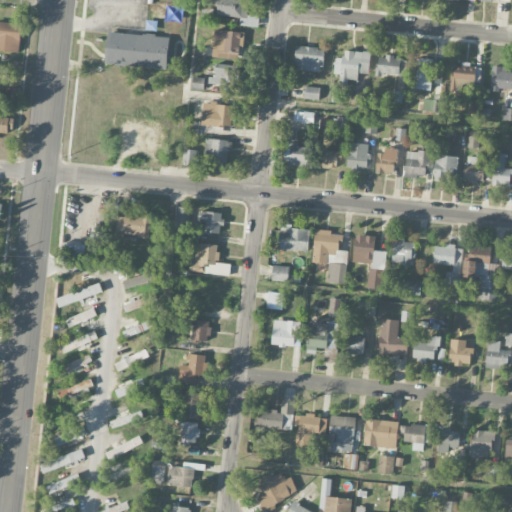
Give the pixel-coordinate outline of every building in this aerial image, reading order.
[(218,0),(217,16),(240,18),(240,26),(258,27),(260,17),(248,15),(249,0),(218,0)] [(0,50),(20,52),(21,23),(0,22),(0,50)] [(241,60),(242,32),(214,30),(213,58),(241,60)] [(108,32),(105,64),(167,70),(170,38),(108,32)] [(324,48),(296,47),(294,70),(322,72),(324,48)] [(371,53),(345,50),(344,58),(335,57),(334,74),(340,75),(339,83),(348,84),(348,79),(358,81),(358,73),(369,74),(371,53)] [(376,73),(404,77),(407,59),(378,55),(376,73)] [(431,91),(431,83),(442,83),(443,60),(416,58),(414,90),(431,91)] [(452,83),(474,85),(475,66),(453,64),(452,83)] [(208,77),(207,90),(235,91),(235,66),(215,65),(215,77),(208,77)] [(511,67),(491,67),(490,89),(511,89),(511,67)] [(193,78),(192,89),(204,90),(205,79),(193,78)] [(320,88),(305,86),(304,99),(319,100),(320,88)] [(10,100),(19,100),(18,87),(10,88),(10,100)] [(364,91),(352,90),(351,105),(363,106),(364,91)] [(479,97),(469,97),(468,110),(478,111),(479,97)] [(440,100),(423,99),(423,112),(439,112),(440,100)] [(202,125),(233,128),(234,106),(203,104),(202,125)] [(502,120),(511,120),(511,108),(502,108),(502,120)] [(314,112),(294,112),(294,122),(313,123),(314,112)] [(0,132),(13,133),(13,118),(0,117),(0,132)] [(480,147),(481,131),(469,131),(468,146),(480,147)] [(216,167),(226,168),(227,152),(231,152),(233,141),(206,139),(204,156),(217,157),(216,167)] [(368,170),(370,144),(348,143),(347,168),(368,170)] [(458,157),(448,156),(449,144),(437,143),(436,180),(457,181),(458,157)] [(285,154),(289,154),(289,166),(309,167),(310,145),(286,145),(285,154)] [(340,151),(324,150),(323,168),(339,169),(340,151)] [(427,177),(428,152),(406,151),(405,176),(427,177)] [(376,173),(395,174),(396,152),(377,152),(376,173)] [(511,186),(511,168),(505,168),(506,154),(493,153),(492,184),(511,186)] [(484,181),(485,158),(464,157),(463,181),(484,181)] [(190,208),(177,208),(177,220),(190,221),(190,208)] [(222,235),(222,212),(199,211),(198,221),(204,221),(204,234),(222,235)] [(115,235),(149,236),(150,216),(116,214),(115,235)] [(279,250),(308,251),(310,228),(280,227),(279,250)] [(345,284),(348,251),(340,251),(341,235),(332,234),(332,230),(315,230),(312,263),(328,264),(327,283),(345,284)] [(386,270),(387,252),(375,251),(375,236),(355,235),(354,255),(373,256),(372,269),(386,270)] [(391,263),(412,266),(415,243),(395,240),(391,263)] [(219,245),(196,243),(193,272),(229,276),(231,264),(217,263),(219,245)] [(85,244),(63,244),(63,256),(85,256),(85,244)] [(491,248),(470,246),(468,260),(462,259),(463,247),(446,245),(446,247),(435,246),(433,264),(450,265),(448,284),(460,285),(461,275),(480,276),(478,299),(496,300),(498,275),(489,274),(491,248)] [(499,267),(511,269),(511,251),(502,250),(499,267)] [(288,282),(289,266),(273,266),(272,282),(288,282)] [(123,281),(126,290),(157,279),(154,271),(123,281)] [(421,282),(405,282),(405,294),(420,295),(421,282)] [(56,298),(59,307),(103,292),(100,283),(56,298)] [(266,309),(283,310),(284,293),(267,292),(266,309)] [(123,306),(126,313),(159,300),(156,293),(123,306)] [(341,299),(329,298),(329,317),(340,318),(341,299)] [(375,316),(376,303),(358,302),(356,314),(375,316)] [(97,316),(94,308),(66,320),(69,327),(97,316)] [(308,327),(306,348),(336,351),(338,327),(330,326),(330,318),(317,317),(316,327),(308,327)] [(408,338),(398,338),(399,320),(381,319),(380,355),(407,356),(408,338)] [(123,332),(126,339),(153,327),(150,320),(123,332)] [(210,321),(193,320),(192,341),(209,342),(210,321)] [(294,347),(295,333),(300,333),(301,322),(273,321),(272,346),(294,347)] [(64,353),(98,339),(95,331),(61,346),(64,353)] [(364,354),(365,337),(346,336),(345,353),(364,354)] [(438,336),(428,336),(428,342),(414,342),(413,360),(437,361),(438,336)] [(466,347),(467,340),(450,339),(449,364),(471,364),(472,348),(466,347)] [(500,340),(487,340),(485,367),(509,368),(510,350),(500,349),(500,340)] [(115,364),(119,372),(149,357),(145,349),(115,364)] [(196,384),(196,375),(205,376),(207,355),(189,354),(188,366),(180,365),(179,383),(196,384)] [(93,363),(89,355),(58,368),(62,376),(93,363)] [(151,376),(146,368),(109,393),(114,401),(151,376)] [(60,399),(94,390),(92,381),(57,390),(60,399)] [(199,419),(200,393),(182,392),(180,417),(199,419)] [(262,427),(292,431),(295,402),(282,401),(281,412),(264,410),(262,427)] [(110,421),(112,428),(143,419),(141,411),(110,421)] [(296,415),(295,446),(311,447),(312,433),(319,433),(320,416),(296,415)] [(329,452),(354,452),(355,417),(330,416),(329,452)] [(397,448),(398,421),(365,420),(364,447),(397,448)] [(181,444),(198,445),(199,423),(182,422),(181,444)] [(52,439),(56,448),(87,434),(83,425),(52,439)] [(424,442),(431,443),(432,426),(402,425),(401,442),(413,442),(413,450),(423,451),(424,442)] [(459,448),(460,430),(440,429),(439,453),(448,454),(449,447),(459,448)] [(467,456),(491,457),(492,431),(474,430),(473,443),(468,443),(467,456)] [(108,459),(143,446),(140,438),(105,451),(108,459)] [(85,460),(83,451),(40,462),(42,472),(85,460)] [(402,467),(403,458),(379,456),(378,473),(394,474),(394,466),(402,467)] [(151,483),(164,484),(164,461),(152,460),(151,483)] [(498,483),(500,465),(491,464),(489,481),(498,483)] [(193,487),(194,467),(168,466),(167,486),(193,487)] [(291,477),(285,480),(281,471),(257,481),(263,496),(258,498),(263,510),(299,495),(291,477)] [(46,486),(49,494),(80,481),(77,474),(46,486)] [(60,511),(75,508),(73,500),(46,507),(47,511),(60,511)] [(101,511),(121,511),(130,508),(126,501),(101,511)]
